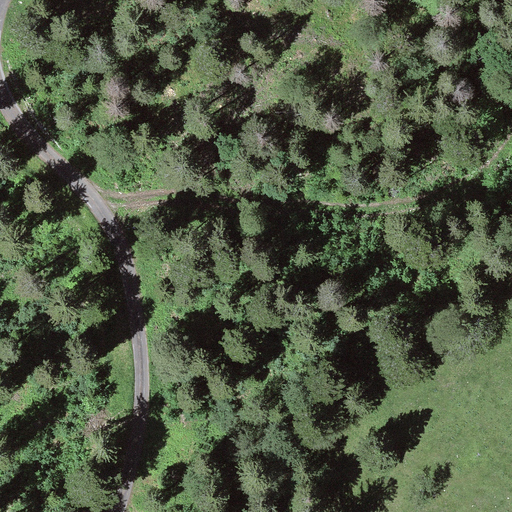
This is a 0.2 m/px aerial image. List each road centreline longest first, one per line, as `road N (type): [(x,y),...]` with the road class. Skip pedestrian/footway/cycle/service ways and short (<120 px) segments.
road 1 (track): [(0,88),(27,134),(99,207),(125,259),(143,411),(117,511)]
road 2 (track): [(99,207),(226,192),(394,209),(454,192),(511,140)]
